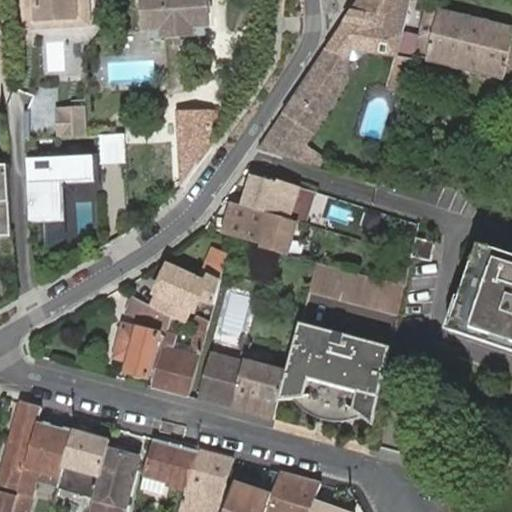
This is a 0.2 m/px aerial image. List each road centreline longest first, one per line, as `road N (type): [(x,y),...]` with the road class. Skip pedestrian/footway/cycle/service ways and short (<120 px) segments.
road 1 (residential): [(303,0),(298,53),(177,229),(0,335)]
road 2 (residential): [(392,511),(389,487),(363,468),(0,368)]
